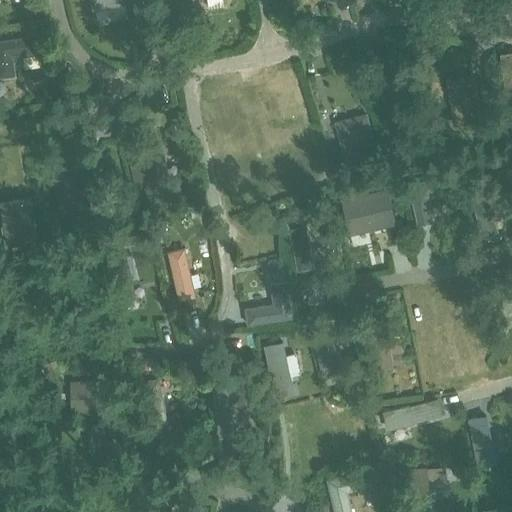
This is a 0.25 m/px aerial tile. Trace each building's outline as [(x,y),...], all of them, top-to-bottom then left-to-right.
[(136,0),(92,0),(95,11),(137,1),(136,0)] [(237,16),(240,2),(229,0),(219,0),(217,12),(237,16)] [(476,0),(454,0),(462,15),(479,5),(476,0)] [(179,14),(177,1),(169,2),(170,15),(179,14)] [(0,41),(0,77),(15,75),(12,56),(41,52),(38,36),(0,41)] [(511,53),(500,54),(506,104),(511,103),(511,53)] [(359,72),(371,69),(368,56),(356,59),(359,72)] [(472,76),(447,80),(455,125),(480,122),(472,76)] [(0,111),(4,115),(11,108),(3,99),(0,101),(0,111)] [(378,154),(367,112),(334,121),(345,162),(378,154)] [(393,130),(401,157),(428,150),(421,123),(393,130)] [(126,144),(136,195),(171,188),(161,137),(126,144)] [(53,170),(60,213),(91,209),(85,166),(53,170)] [(439,193),(436,180),(409,186),(418,225),(432,222),(427,196),(439,193)] [(349,235),(396,224),(388,193),(342,203),(349,235)] [(39,238),(32,197),(0,202),(0,205),(6,244),(39,238)] [(300,222),(319,216),(316,206),(297,212),(300,222)] [(283,230),(294,226),(290,214),(279,218),(283,230)] [(166,245),(165,227),(154,227),(155,245),(166,245)] [(316,270),(308,228),(291,232),(299,274),(316,270)] [(391,231),(394,242),(406,239),(403,228),(391,231)] [(125,244),(107,248),(118,296),(136,292),(125,244)] [(185,250),(168,254),(178,302),(196,298),(185,250)] [(282,257),(269,260),(272,272),(284,269),(282,257)] [(21,274),(27,300),(66,291),(61,265),(21,274)] [(246,309),(248,324),(292,318),(287,282),(271,284),(274,304),(246,309)] [(386,298),(388,306),(400,303),(398,295),(386,298)] [(385,324),(369,328),(379,377),(394,374),(385,324)] [(329,327),(312,332),(324,380),(342,375),(329,327)] [(284,341),(264,345),(275,396),(295,392),(284,341)] [(218,361),(208,362),(209,372),(219,371),(218,361)] [(231,376),(213,379),(221,427),(221,437),(238,435),(231,376)] [(142,382),(151,432),(154,431),(157,432),(161,431),(164,429),(167,429),(157,380),(142,382)] [(81,384),(82,409),(114,408),(113,383),(81,384)] [(414,422),(442,415),(438,398),(410,405),(409,404),(383,411),(383,412),(386,412),(390,427),(414,421),(414,422)] [(479,466),(496,463),(485,414),(468,418),(479,466)] [(99,426),(100,451),(132,449),(131,424),(99,426)] [(454,463),(455,473),(468,472),(467,463),(454,463)] [(410,469),(413,509),(429,508),(427,483),(447,481),(445,466),(410,469)] [(375,470),(327,481),(334,511),(353,511),(349,492),(379,485),(375,470)]
